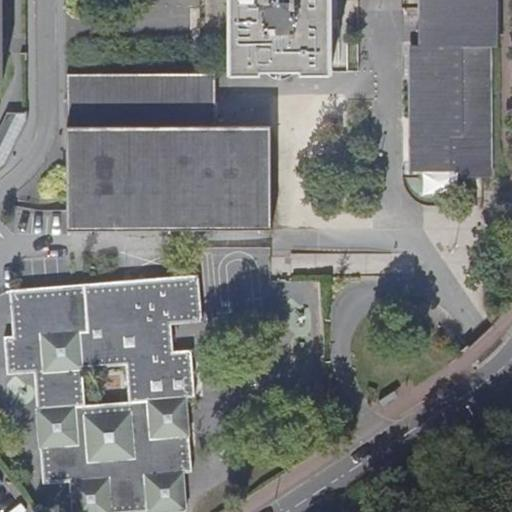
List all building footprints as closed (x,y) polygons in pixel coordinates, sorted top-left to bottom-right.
[(302,70),(330,70),(330,0),(232,0),(232,71),(262,70),(261,69),(302,68),(302,70)] [(413,46),(413,172),(460,172),(460,178),(483,178),(488,178),(488,47),(498,47),(497,0),(423,0),(424,46),(413,46)] [(216,125),(216,74),(67,74),(67,229),(270,229),(270,128),(216,128),(216,125)] [(311,179),(292,179),(292,198),(311,199),(311,179)] [(174,351),(173,324),(201,321),(197,275),(77,284),(24,289),(10,290),(14,336),(4,337),(7,374),(34,373),(42,484),(72,482),(73,511),(153,511),(186,509),(183,473),(191,471),(186,396),(194,396),(191,349),(174,351)]
